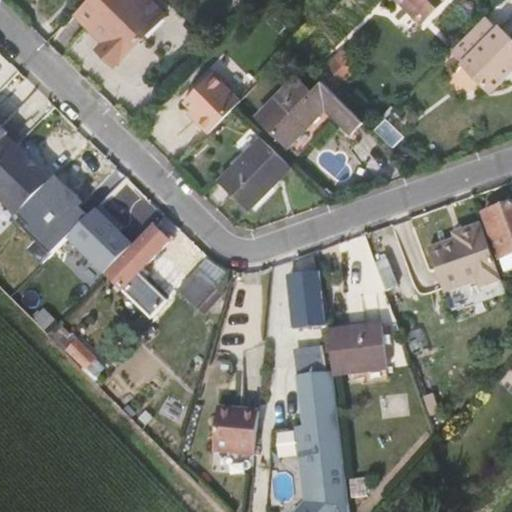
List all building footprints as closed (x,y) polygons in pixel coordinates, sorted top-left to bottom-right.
[(164,17),(147,0),(89,0),(88,1),(116,29),(106,40),(96,50),(114,67),(164,17)] [(429,0),(394,0),(419,24),(436,6),(429,0)] [(116,29),(88,1),(77,12),(106,40),(116,29)] [(496,26),(485,14),(462,37),(474,48),(462,60),(491,89),(511,67),(511,38),(497,24),(496,26)] [(326,70),(339,84),(356,69),(344,55),(326,70)] [(230,107),(237,99),(209,71),(180,101),(188,109),(193,114),(190,117),(205,132),(230,107)] [(353,134),(364,123),(323,81),(312,92),(297,77),(257,117),(288,147),(326,108),(353,134)] [(193,114),(188,109),(185,112),(190,117),(193,114)] [(404,117),(400,122),(404,126),(409,121),(404,117)] [(0,199),(18,217),(53,182),(39,167),(36,170),(29,163),(31,160),(0,129),(0,199)] [(249,211),(292,168),(262,138),(219,181),(249,211)] [(36,170),(39,167),(31,160),(29,163),(36,170)] [(511,204),(485,214),(501,260),(511,256),(511,204)] [(70,239),(107,275),(134,248),(119,232),(111,225),(116,221),(102,207),(70,239)] [(123,228),(116,221),(111,225),(119,232),(123,228)] [(482,227),(481,225),(464,231),(466,237),(456,240),(429,250),(445,294),(478,282),(481,289),(502,281),(494,260),(482,227)] [(156,229),(109,277),(151,319),(167,303),(146,282),(139,275),(144,270),(170,243),(156,229)] [(466,237),(464,231),(454,235),(456,240),(466,237)] [(511,256),(501,260),(506,273),(511,270),(511,256)] [(388,259),(377,263),(388,291),(399,286),(388,259)] [(200,271),(218,287),(221,283),(225,286),(231,275),(209,262),(200,271)] [(199,269),(179,292),(200,312),(220,289),(218,287),(200,271),(199,269)] [(144,270),(139,275),(146,282),(151,277),(144,270)] [(326,321),(320,271),(308,272),(303,279),(289,280),(294,325),(326,321)] [(224,293),(220,289),(200,312),(204,315),(224,293)] [(51,334),(67,351),(77,341),(60,324),(51,334)] [(329,333),(334,376),(389,369),(386,346),(385,338),(384,326),(329,333)] [(67,351),(87,370),(89,369),(97,361),(98,360),(77,341),(67,351)] [(105,370),(97,361),(89,369),(97,377),(105,370)] [(350,511),(334,375),(301,379),(308,429),(300,429),(309,503),(301,511),(350,511)] [(259,412),(218,408),(214,452),(255,456),(258,431),(259,412)] [(352,499),(368,497),(366,479),(350,481),(352,499)]
